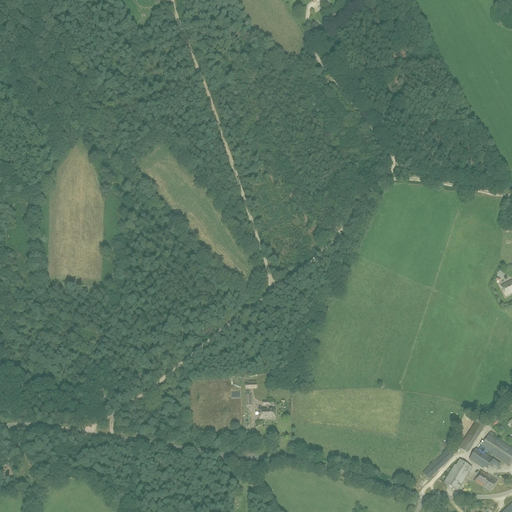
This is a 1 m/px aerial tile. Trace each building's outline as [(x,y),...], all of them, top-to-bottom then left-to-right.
[(338,17),(334,12),(330,16),(333,21),(338,17)] [(316,21),(316,22),(311,26),(321,38),(326,34),(316,21)] [(331,44),(328,41),(327,40),(323,44),(326,48),(331,44)] [(511,280),(501,286),(505,294),(511,290),(511,280)] [(267,406),(267,407),(267,409),(259,409),(259,414),(260,414),(260,417),(259,417),(259,420),(276,419),(276,409),(269,409),(269,406),(270,406),(270,401),(263,401),(263,406),(267,406)] [(487,468),(490,464),(493,459),(484,453),(486,451),(509,466),(511,462),(511,448),(489,434),(479,450),(476,448),(469,459),(482,467),(483,466),(487,468)] [(476,440),(467,435),(459,447),(466,452),(468,449),(469,450),(476,440)] [(447,450),(423,473),(428,479),(453,455),(447,450)] [(493,459),(490,464),(489,465),(497,470),(501,464),(493,459)] [(456,465),(455,465),(444,482),(457,491),(472,467),(460,460),(456,465)] [(490,492),(497,481),(481,470),(478,474),(480,476),(479,478),(477,477),(474,481),(490,492)] [(425,478),(420,483),(424,487),(429,482),(425,478)] [(511,511),(511,503),(502,511),(511,511)]
